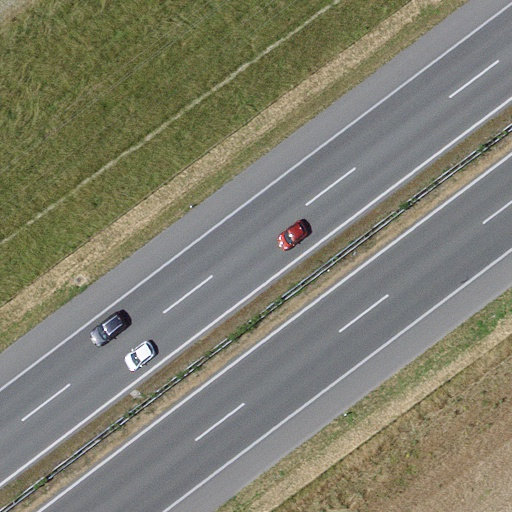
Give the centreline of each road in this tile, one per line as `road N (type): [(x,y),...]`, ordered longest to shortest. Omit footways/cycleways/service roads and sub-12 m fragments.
road 1 (motorway): [(511,52),(0,438)]
road 2 (motorway): [(103,511),(511,203)]
